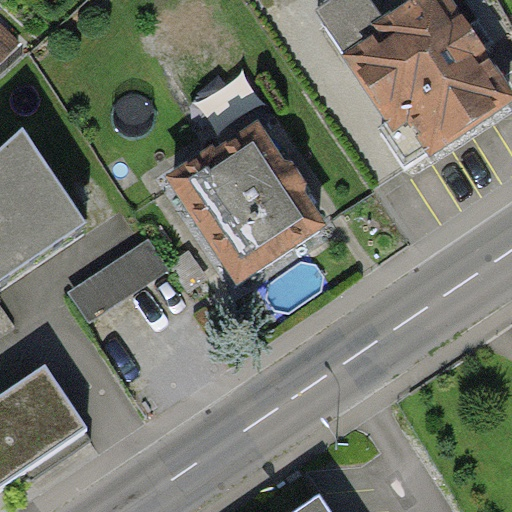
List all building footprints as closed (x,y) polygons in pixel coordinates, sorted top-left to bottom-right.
[(505,110),(432,3),(332,70),(405,178),(505,110)] [(228,67),(211,41),(168,68),(185,95),(228,67)] [(241,290),(328,226),(255,125),(169,189),(241,290)] [(0,285),(83,231),(25,136),(0,159),(0,285)] [(93,318),(161,278),(142,246),(74,286),(93,318)] [(45,373),(0,404),(0,495),(88,435),(45,373)]
